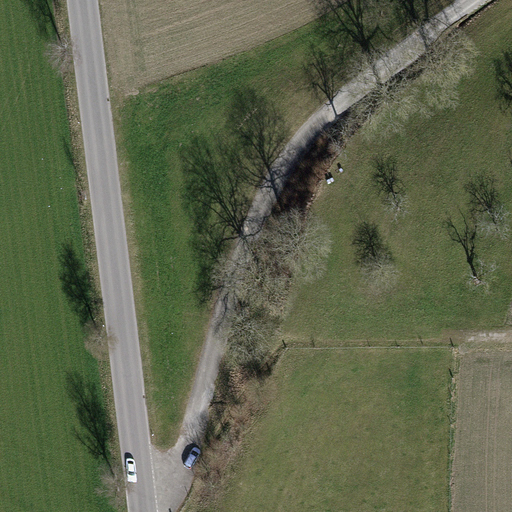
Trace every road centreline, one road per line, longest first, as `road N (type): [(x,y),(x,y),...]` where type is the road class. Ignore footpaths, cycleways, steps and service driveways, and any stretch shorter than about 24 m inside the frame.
road 1 (track): [(476,0),(336,106),(281,172),(238,271),(189,448),(144,508)]
road 2 (tertiary): [(84,0),(144,511)]
road 3 (track): [(330,341),(511,337)]
